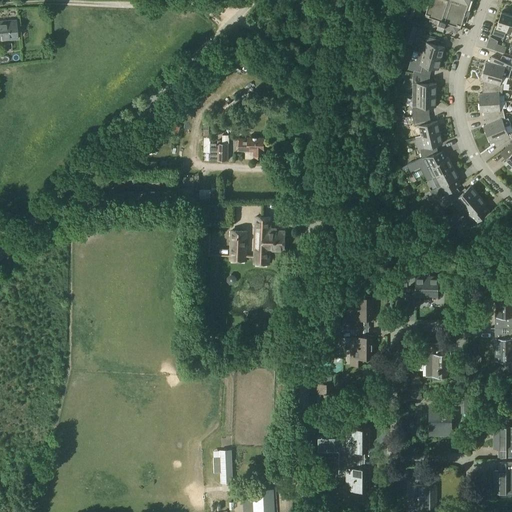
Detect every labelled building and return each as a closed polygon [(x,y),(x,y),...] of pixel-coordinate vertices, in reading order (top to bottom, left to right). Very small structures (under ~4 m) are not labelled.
[(429,2),(425,14),(430,16),(428,22),(438,25),(437,27),(444,29),(444,28),(457,33),(459,26),(461,26),(465,14),(468,15),(470,10),(466,9),(469,0),(425,0),(426,1),(429,2)] [(493,32),(493,33),(504,37),(506,32),(511,15),(501,12),(496,29),(494,28),(493,32)] [(15,20),(0,21),(0,40),(17,39),(15,20)] [(408,24),(405,33),(414,36),(416,27),(414,26),(409,25),(408,24)] [(490,43),(491,36),(484,34),(483,41),(490,43)] [(424,36),(422,41),(422,44),(423,46),(425,47),(423,53),(441,58),(444,47),(434,44),(436,39),(424,36)] [(411,59),(408,69),(414,70),(413,73),(426,75),(427,71),(427,70),(428,67),(432,68),(438,69),(441,58),(423,53),(418,52),(416,61),(411,59)] [(486,62),(483,71),(502,76),(504,70),(507,71),(509,65),(491,56),(488,63),(486,62)] [(483,71),(481,80),(483,81),(483,87),(503,89),(503,83),(501,83),(502,76),(483,71)] [(413,83),(413,95),(436,95),(436,83),(426,83),(426,75),(413,73),(413,83)] [(482,93),(479,94),(480,103),(500,102),(499,95),(502,95),(503,89),(483,87),(482,93)] [(413,106),(412,116),(425,115),(425,107),(436,107),(436,95),(413,95),(412,106),(413,106)] [(227,103),(222,107),(232,118),(246,106),(238,97),(228,105),(227,103)] [(500,102),(480,103),(480,112),(483,112),(485,118),(504,114),(503,108),(500,108),(500,102)] [(486,125),(483,126),(487,134),(510,125),(508,119),(505,119),(504,114),(485,118),(486,125)] [(425,115),(412,116),(415,126),(419,125),(421,136),(440,132),(437,121),(427,123),(425,115)] [(511,129),(510,125),(487,134),(491,143),(493,142),(497,148),(511,137),(511,134),(510,132),(511,130),(511,129)] [(424,148),(420,149),(422,158),(434,154),(432,146),(442,143),(440,132),(421,136),(424,148)] [(217,139),(217,143),(228,143),(228,135),(222,135),(222,139),(217,139)] [(237,150),(237,151),(254,151),(253,157),(263,157),(264,149),(264,137),(248,137),(247,138),(237,138),(237,139),(238,139),(238,150),(237,150)] [(217,143),(217,159),(227,160),(228,143),(217,143)] [(511,143),(500,152),(508,162),(506,165),(511,170),(511,143)] [(422,158),(408,166),(412,173),(417,170),(414,164),(423,159),(432,178),(453,167),(447,157),(438,161),(434,154),(422,158)] [(423,161),(418,164),(428,185),(434,182),(423,161)] [(133,172),(168,174),(168,165),(133,164),(133,172)] [(453,167),(432,178),(442,197),(457,187),(461,184),(458,178),(458,177),(453,167)] [(219,185),(227,186),(227,170),(219,170),(219,185)] [(197,190),(206,190),(207,182),(197,182),(197,190)] [(457,187),(442,197),(449,204),(452,202),(459,210),(478,195),(470,186),(462,193),(457,187)] [(191,189),(177,189),(177,201),(191,201),(191,189)] [(175,191),(164,191),(164,200),(175,200),(175,191)] [(478,195),(459,210),(466,219),(464,221),(470,228),(490,210),(485,204),(486,204),(478,195)] [(444,214),(448,219),(455,214),(450,209),(444,214)] [(270,217),(255,217),(253,265),(268,265),(269,250),(283,251),(284,231),(269,230),(270,217)] [(245,262),(246,231),(240,231),(231,230),(229,262),(245,262)] [(406,288),(406,306),(420,306),(420,296),(438,297),(439,276),(416,276),(415,289),(406,288)] [(511,293),(495,294),(495,327),(511,327),(511,293)] [(343,319),(343,327),(369,327),(368,319),(373,319),(373,296),(351,296),(351,319),(343,319)] [(335,327),(335,344),(343,344),(351,344),(351,358),(362,358),(373,358),(373,335),(369,335),(369,327),(343,327),(335,327)] [(511,327),(495,327),(495,361),(508,361),(508,372),(511,371),(511,327)] [(451,344),(426,344),(426,376),(451,376),(451,344)] [(332,385),(316,385),(316,395),(332,395),(332,385)] [(462,396),(454,396),(454,406),(460,406),(461,416),(467,415),(467,396),(462,396)] [(430,405),(430,433),(450,433),(451,405),(430,405)] [(511,426),(494,427),(494,448),(499,448),(499,457),(511,456),(511,426)] [(339,450),(339,459),(364,459),(364,451),(368,451),(369,428),(347,428),(347,450),(339,450)] [(231,480),(230,450),(221,451),(221,457),(214,457),(214,471),(222,471),(222,481),(231,480)] [(339,459),(338,476),(346,476),(346,490),(368,490),(369,467),(364,467),(364,459),(339,459)] [(494,470),(494,493),(511,492),(511,462),(499,462),(499,470),(494,470)] [(410,506),(410,511),(430,511),(430,507),(435,507),(435,485),(414,485),(414,506),(410,506)] [(477,487),(477,499),(489,500),(489,487),(477,487)] [(274,511),(273,489),(252,490),(253,511),(274,511)]
